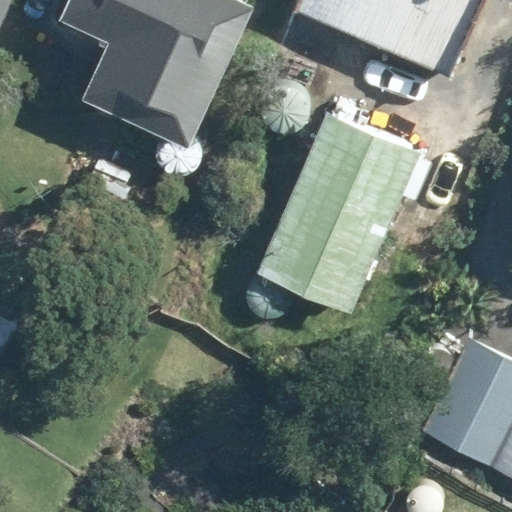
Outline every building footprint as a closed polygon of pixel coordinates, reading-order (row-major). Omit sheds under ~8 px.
[(0,0),(0,54),(22,0),(0,0)] [(125,34),(97,88),(195,136),(262,0),(81,0),(77,9),(125,34)] [(313,0),(310,8),(464,75),(497,0),(313,0)] [(435,144),(346,105),(332,137),(304,125),(290,158),(314,169),(271,268),(367,308),(418,188),(427,192),(444,156),(432,150),(435,144)] [(136,173),(106,156),(95,178),(125,195),(136,173)] [(0,351),(24,318),(0,301),(0,351)] [(511,431),(498,459),(511,466),(511,431)]
